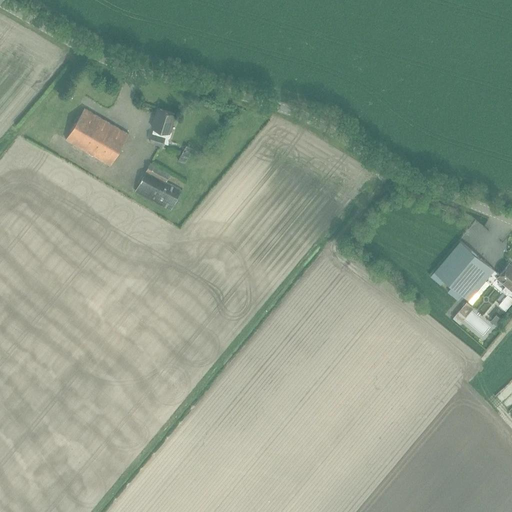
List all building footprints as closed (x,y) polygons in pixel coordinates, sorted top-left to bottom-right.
[(84,108),(79,117),(66,139),(111,165),(129,134),(84,108)] [(158,108),(155,118),(152,128),(154,128),(152,134),(152,133),(150,141),(163,145),(164,143),(168,144),(172,133),(170,132),(175,114),(158,108)] [(268,135),(236,164),(244,173),(276,143),(268,135)] [(280,142),(203,242),(212,249),(289,149),(280,142)] [(178,160),(184,164),(193,149),(186,145),(178,160)] [(259,220),(306,159),(298,153),(250,214),(259,220)] [(240,274),(322,167),(315,162),(239,262),(235,259),(230,266),(240,274)] [(135,191),(171,211),(182,191),(166,182),(170,174),(150,163),(135,191)] [(349,183),(322,214),(329,220),(356,189),(349,183)] [(193,238),(219,210),(211,203),(186,231),(193,238)] [(511,295),(511,268),(507,265),(499,275),(494,270),(460,241),(434,271),(468,300),(485,281),(491,285),(498,278),(506,285),(502,291),(507,295),(499,305),(505,310),(511,302),(511,298),(511,297),(511,295)] [(275,243),(245,280),(252,286),(282,248),(275,243)] [(452,324),(458,330),(473,315),(466,308),(452,324)] [(495,333),(501,326),(496,321),(490,328),(495,333)] [(511,388),(511,387),(493,401),(498,408),(511,397),(511,388)]
